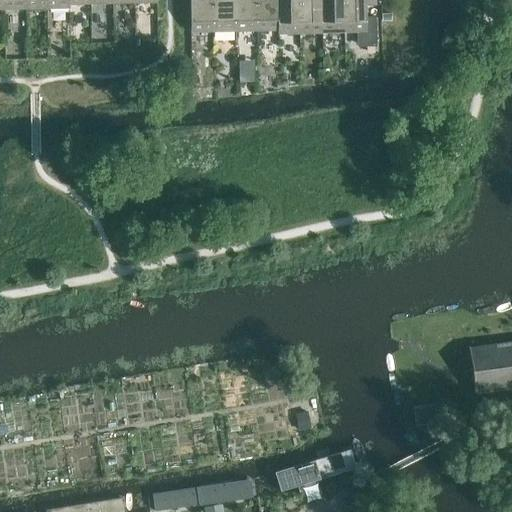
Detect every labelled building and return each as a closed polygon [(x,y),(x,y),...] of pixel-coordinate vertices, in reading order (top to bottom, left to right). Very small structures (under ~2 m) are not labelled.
[(3,0),(4,9),(26,8),(25,0),(3,0)] [(25,0),(26,8),(47,8),(47,0),(25,0)] [(189,0),(191,32),(213,31),(212,0),(189,0)] [(212,0),(213,31),(235,30),(234,0),(212,0)] [(234,0),(235,30),(257,30),(256,0),(234,0)] [(256,0),(257,30),(278,30),(278,29),(277,0),(256,0)] [(278,33),(300,33),(299,0),(277,0),(278,29),(278,30),(278,33)] [(299,0),(300,33),(322,32),(321,0),(299,0)] [(321,0),(322,32),(344,32),(343,0),(321,0)] [(343,0),(344,32),(357,31),(357,46),(376,46),(376,16),(366,16),(366,5),(375,5),(375,0),(343,0)] [(511,341),(468,347),(474,392),(511,386),(511,341)] [(412,405),(413,415),(414,426),(438,423),(436,402),(412,405)] [(352,452),(276,476),(282,496),(358,472),(352,452)] [(252,481),(149,495),(151,511),(164,511),(255,500),(252,481)] [(127,511),(126,500),(53,511),(127,511)]
